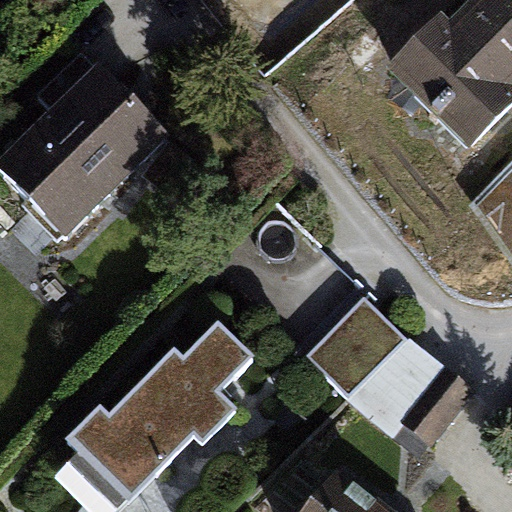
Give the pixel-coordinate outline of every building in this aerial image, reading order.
[(448,15),(393,72),(480,155),(511,121),(511,0),(481,0),(458,24),(448,15)] [(54,116),(0,170),(0,176),(66,244),(139,180),(166,196),(191,160),(86,58),(39,103),(54,116)] [(511,187),(495,209),(511,222),(511,187)] [(358,311),(306,354),(346,398),(424,456),(477,394),(418,344),(401,356),(358,311)] [(90,408),(54,446),(68,459),(118,507),(137,488),(185,437),(194,445),(226,412),(208,395),(244,357),(211,325),(174,362),(165,353),(101,419),(90,408)] [(118,507),(68,459),(47,484),(75,511),(161,511),(137,488),(118,507)] [(381,511),(344,483),(320,511),(381,511)]
